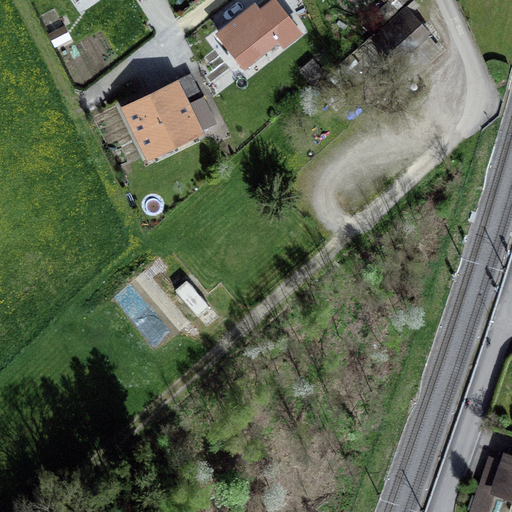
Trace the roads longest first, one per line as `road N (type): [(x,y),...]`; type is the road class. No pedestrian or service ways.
road 1 (track): [(451,141),(40,511)]
road 2 (residential): [(446,511),(511,304)]
road 3 (residential): [(224,0),(77,120)]
road 4 (residential): [(442,0),(478,91),(451,141)]
